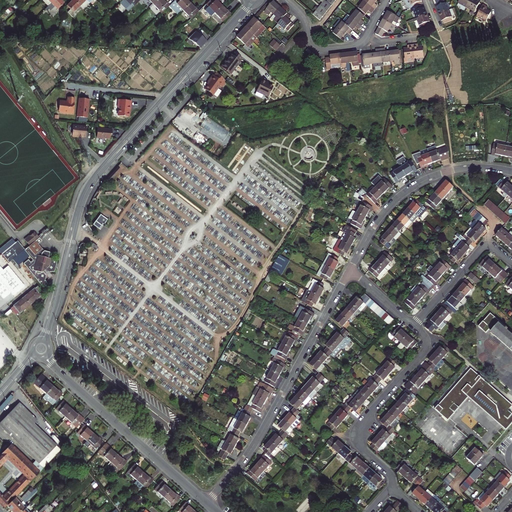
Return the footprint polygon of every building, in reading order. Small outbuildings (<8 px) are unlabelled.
[(57,11),(64,4),(60,0),(54,0),(48,6),(45,9),(47,12),(50,9),(51,11),(54,8),(57,11)] [(73,19),(76,16),(73,13),(79,7),(72,0),(66,6),(70,10),(67,12),(73,19)] [(84,0),(72,0),(79,7),(82,10),(88,4),(84,0)] [(140,0),(123,0),(122,1),(130,10),(141,0),(140,0)] [(166,2),(163,0),(158,0),(155,4),(163,13),(170,6),(166,2)] [(176,0),(176,1),(184,9),(190,3),(187,0),(176,0)] [(218,1),(216,0),(210,0),(206,4),(215,13),(222,6),(217,1),(218,1)] [(325,0),(323,3),(330,8),(334,3),(330,0),(325,0)] [(375,2),(377,1),(375,0),(361,0),(363,1),(374,10),(377,6),(374,4),(375,2)] [(421,4),(419,2),(421,1),(420,0),(402,0),(407,10),(413,7),(421,4)] [(438,13),(449,8),(447,3),(445,3),(443,0),(441,0),(435,3),(436,6),(435,6),(436,9),(438,13)] [(456,0),(455,4),(464,9),(465,6),(468,0),(456,0)] [(477,0),(468,0),(465,6),(475,11),(481,1),(479,1),(477,0)] [(179,14),(184,9),(176,1),(171,5),(179,14)] [(358,8),(366,14),(367,13),(368,11),(371,14),(374,10),(363,1),(358,8)] [(277,6),(273,2),(269,7),(264,12),(269,16),(271,14),(273,16),(280,7),(279,6),(278,5),(277,6)] [(484,3),(482,2),(476,14),(485,19),(490,10),(486,8),(483,6),(484,3)] [(195,8),(190,3),(184,9),(193,18),(199,11),(196,8),(195,8)] [(323,3),(319,8),(325,14),(330,8),(323,3)] [(412,11),(415,18),(426,14),(424,9),(423,7),(422,7),(421,4),(413,7),(414,10),(412,11)] [(226,10),(222,6),(215,13),(223,22),(231,14),(226,10)] [(273,21),(278,25),(287,14),(285,12),(283,11),(284,11),(280,7),(273,16),(276,18),(273,21)] [(450,17),(452,17),(452,16),(449,10),(449,8),(438,13),(441,22),(443,21),(443,22),(444,24),(452,21),(450,17)] [(320,21),(324,15),(317,11),(313,15),(320,21)] [(364,17),(356,11),(351,18),(362,27),(363,25),(364,23),(361,21),(364,17)] [(394,26),(399,18),(387,12),(385,16),(383,20),(394,26)] [(290,17),(287,14),(278,25),(285,31),(286,30),(289,32),(294,25),(288,20),(291,17),(290,17)] [(429,21),(426,14),(415,18),(419,28),(421,27),(421,28),(431,24),(429,21)] [(348,16),(342,23),(353,31),(355,28),(358,31),(359,30),(362,27),(351,18),(348,16)] [(250,24),(262,35),(266,30),(254,19),(250,24)] [(392,31),(394,26),(383,20),(379,27),(375,35),(382,38),(384,38),(389,29),(392,31)] [(351,34),(353,31),(342,23),(333,34),(341,40),(342,38),(346,33),(349,35),(351,34)] [(245,29),(257,40),(262,35),(250,24),(245,29)] [(241,34),(253,44),(257,40),(245,29),(241,34)] [(207,42),(196,33),(190,40),(202,49),(207,42)] [(253,44),(241,34),(237,39),(249,49),(253,44)] [(271,43),(278,49),(280,46),(273,40),(271,43)] [(275,52),(278,49),(271,43),(268,46),(275,52)] [(414,44),(411,45),(413,59),(421,57),(420,46),(416,47),(415,44),(414,44)] [(403,60),(413,59),(411,45),(406,45),(404,46),(405,49),(401,49),(403,60)] [(384,52),(384,48),(383,49),(379,49),(381,62),(390,61),(388,51),(384,52)] [(375,50),(375,53),(370,54),(372,63),(381,62),(379,49),(376,50),(375,50)] [(399,64),(397,50),(393,50),(388,51),(390,61),(393,60),(394,64),(399,64)] [(352,67),(359,66),(359,64),(361,64),(359,54),(357,54),(357,52),(352,53),(347,53),(349,64),(352,63),(352,67)] [(350,72),(349,64),(347,53),(343,54),(338,55),(340,68),(345,68),(346,72),(350,72)] [(239,62),(242,59),(235,54),(232,57),(224,65),(223,64),(220,69),(230,76),(240,63),(239,62)] [(361,55),(363,68),(369,68),(368,64),(372,63),(370,54),(365,54),(361,55)] [(278,57),(275,55),(271,60),(270,62),(272,64),(278,57)] [(340,68),(338,55),(333,55),(330,56),(330,57),(325,58),(327,70),(340,68)] [(278,57),(272,64),(275,66),(280,60),(278,57)] [(221,90),(226,83),(224,81),(217,75),(215,79),(213,77),(208,84),(209,85),(203,91),(211,97),(219,88),(221,90)] [(224,81),(226,83),(230,86),(234,83),(228,78),(224,81)] [(267,98),(272,88),(265,85),(265,83),(261,81),(256,92),(267,98)] [(67,101),(60,100),(59,112),(73,114),(75,98),(67,97),(67,101)] [(92,100),(81,98),(79,117),(90,118),(92,100)] [(131,109),(131,101),(121,101),(120,116),(130,117),(130,112),(129,112),(129,109),(131,109)] [(207,117),(201,126),(224,141),(230,132),(207,117)] [(73,125),(72,136),(78,137),(85,137),(86,127),(73,125)] [(111,135),(112,130),(106,129),(98,128),(97,137),(105,139),(104,139),(109,140),(110,134),(111,135)] [(494,143),(491,156),(498,157),(499,157),(499,155),(503,156),(504,145),(494,143)] [(508,159),(511,159),(511,147),(504,145),(503,156),(507,156),(507,158),(508,159)] [(444,161),(448,159),(447,148),(437,151),(435,147),(427,150),(428,155),(432,164),(438,162),(438,163),(444,161)] [(426,166),(432,164),(428,155),(420,157),(419,153),(411,156),(416,166),(419,165),(421,169),(424,168),(426,167),(426,166)] [(396,163),(400,169),(406,177),(411,174),(411,175),(414,173),(416,172),(410,163),(407,165),(403,158),(396,163)] [(121,171),(118,168),(107,180),(110,183),(121,171)] [(401,182),(400,181),(406,177),(400,169),(390,175),(396,185),(398,183),(401,182)] [(392,188),(384,180),(383,182),(378,177),(371,184),(376,189),(383,196),(387,192),(388,192),(392,188)] [(437,190),(438,191),(434,195),(442,201),(453,188),(445,180),(438,189),(437,190)] [(511,186),(509,184),(506,181),(504,182),(502,180),(497,186),(506,194),(511,187),(511,186)] [(368,196),(362,190),(358,195),(364,199),(368,197),(375,205),(380,200),(381,200),(380,199),(383,196),(376,189),(368,196)] [(434,210),(442,201),(434,195),(431,198),(430,198),(427,201),(425,203),(434,210)] [(372,209),(373,206),(364,200),(362,203),(372,209)] [(485,206),(488,209),(493,203),(490,201),(485,206)] [(408,209),(418,218),(419,219),(427,210),(418,202),(415,204),(414,203),(412,205),(408,209)] [(372,209),(362,203),(357,214),(365,218),(368,213),(369,214),(370,211),(372,209)] [(473,208),(468,213),(472,216),(477,212),(473,208)] [(63,227),(68,213),(54,209),(50,223),(63,227)] [(406,213),(403,215),(412,223),(413,224),(418,218),(408,209),(406,213)] [(351,225),(360,230),(362,226),(363,225),(362,224),(363,223),(365,218),(357,214),(353,212),(349,219),(353,221),(351,225)] [(412,223),(403,215),(400,219),(398,221),(405,227),(407,229),(412,223)] [(100,230),(107,221),(100,216),(93,225),(100,230)] [(483,226),(481,224),(478,221),(476,219),(469,227),(471,228),(473,230),(480,236),(486,229),(483,226)] [(399,233),(405,227),(398,221),(396,224),(393,227),(399,233)] [(510,229),(503,223),(495,233),(501,239),(507,232),(510,229)] [(355,240),(354,239),(355,237),(357,232),(347,227),(343,233),(344,234),(340,241),(343,243),(351,247),(355,240)] [(402,236),(399,233),(393,227),(390,230),(388,233),(394,239),(397,242),(402,236)] [(467,236),(473,230),(471,228),(465,235),(467,236)] [(470,244),(473,241),(474,242),(480,236),(473,230),(467,236),(465,239),(470,244)] [(30,263),(28,260),(24,264),(44,288),(48,285),(48,284),(47,284),(47,282),(46,281),(47,275),(46,274),(49,271),(50,273),(55,272),(58,262),(57,260),(49,258),(51,253),(45,251),(39,244),(43,241),(35,232),(26,240),(31,246),(26,250),(19,241),(17,243),(14,239),(0,250),(0,252),(2,254),(9,263),(13,260),(18,266),(23,263),(22,262),(29,257),(33,261),(30,263)] [(508,245),(511,239),(511,235),(507,232),(501,239),(508,245)] [(392,248),(389,245),(394,239),(388,233),(384,237),(382,240),(383,241),(381,244),(389,251),(392,248)] [(464,254),(469,248),(468,247),(470,244),(465,239),(458,233),(455,236),(459,239),(454,246),(457,248),(464,254)] [(346,254),(347,255),(349,251),(351,247),(343,243),(337,253),(344,257),(346,254)] [(448,258),(454,263),(456,260),(458,261),(464,254),(457,248),(448,258)] [(381,258),(382,259),(378,263),(386,270),(394,260),(385,253),(383,256),(381,258)] [(339,260),(333,256),(329,254),(324,265),(327,267),(336,272),(339,265),(340,264),(338,263),(339,260)] [(494,265),(490,261),(490,260),(486,256),(479,265),(488,272),(494,265)] [(281,257),(275,268),(281,271),(287,260),(281,257)] [(451,267),(442,260),(434,269),(442,276),(446,271),(447,271),(451,267)] [(376,266),(374,268),(373,267),(369,272),(380,281),(388,272),(386,270),(378,263),(376,266)] [(327,267),(324,265),(318,276),(328,281),(329,279),(331,280),(333,276),(336,272),(327,267)] [(499,269),(494,265),(488,272),(497,280),(504,272),(500,268),(499,269)] [(0,294),(4,299),(11,293),(13,296),(25,286),(8,266),(3,270),(0,266),(0,294)] [(426,278),(423,275),(420,278),(424,281),(432,288),(439,281),(438,280),(442,276),(434,269),(431,266),(427,270),(431,273),(426,278)] [(479,280),(471,272),(468,276),(476,283),(479,280)] [(325,286),(315,280),(313,283),(317,285),(313,293),(322,298),(325,291),(326,290),(324,289),(325,286)] [(461,284),(462,285),(461,286),(458,290),(466,296),(473,287),(465,280),(461,284)] [(432,288),(424,281),(413,293),(421,300),(425,295),(426,295),(432,288)] [(313,293),(317,285),(313,283),(309,291),(313,293)] [(43,292),(38,286),(14,306),(20,314),(41,296),(40,295),(43,292)] [(320,300),(322,298),(313,293),(309,291),(309,290),(303,301),(314,307),(316,304),(318,305),(320,300)] [(455,308),(457,310),(462,304),(460,302),(466,296),(458,290),(455,293),(454,295),(453,294),(447,301),(455,308)] [(418,305),(417,304),(421,300),(413,293),(406,302),(414,309),(418,305)] [(365,303),(364,302),(361,299),(359,297),(357,299),(353,303),(360,309),(365,303)] [(441,307),(442,308),(438,313),(445,320),(453,311),(455,308),(447,301),(445,303),(441,307)] [(348,309),(354,315),(360,309),(353,303),(350,307),(348,309)] [(295,317),(299,319),(310,325),(313,319),(314,319),(315,316),(316,315),(301,307),(295,317)] [(342,316),(349,322),(354,315),(348,309),(344,314),(342,316)] [(354,315),(357,318),(362,311),(360,309),(354,315)] [(511,335),(503,328),(505,325),(491,312),(478,327),(485,334),(489,330),(491,332),(490,333),(511,352),(511,335)] [(438,313),(434,318),(433,317),(429,321),(437,328),(445,320),(438,313)] [(337,321),(343,327),(349,322),(342,316),(338,320),(337,321)] [(308,330),(307,330),(310,325),(299,319),(295,326),(290,323),(287,329),(289,330),(301,337),(304,338),(307,332),(308,330)] [(403,332),(404,331),(399,327),(392,335),(395,338),(401,343),(408,336),(403,332)] [(301,337),(289,330),(282,343),(293,349),(296,343),(297,344),(299,342),(301,337)] [(349,338),(343,332),(341,335),(339,334),(338,335),(334,340),(341,347),(346,341),(349,338)] [(413,340),(412,340),(408,336),(401,343),(398,347),(400,349),(403,349),(405,346),(411,351),(418,344),(413,340)] [(327,351),(333,356),(337,359),(345,350),(344,350),(341,347),(334,340),(331,344),(328,347),(329,349),(327,351)] [(346,341),(341,347),(344,350),(349,344),(346,341)] [(293,349),(282,343),(277,352),(275,351),(272,351),(271,353),(275,356),(285,361),(287,362),(291,356),(291,355),(290,355),(293,349)] [(450,347),(446,344),(443,347),(441,346),(435,353),(442,359),(451,348),(450,347)] [(327,351),(325,353),(324,352),(322,354),(318,358),(325,365),(333,356),(327,351)] [(429,364),(436,370),(437,370),(439,368),(445,361),(442,359),(435,353),(429,359),(431,361),(429,364)] [(282,376),(285,371),(286,372),(287,370),(289,367),(284,364),(285,361),(275,356),(271,362),(274,364),(271,370),(282,376)] [(328,367),(325,365),(318,358),(314,363),(313,364),(322,373),(328,367)] [(392,359),(384,368),(391,375),(397,368),(395,367),(398,364),(392,359)] [(429,364),(427,362),(421,370),(421,371),(417,375),(425,382),(436,370),(429,364)] [(376,378),(381,383),(384,380),(385,381),(391,375),(384,368),(376,378)] [(280,382),(279,381),(282,376),(271,370),(266,379),(271,382),(269,386),(276,389),(279,383),(280,382)] [(434,410),(448,421),(459,408),(456,406),(466,395),(468,397),(478,405),(485,397),(496,406),(498,413),(493,419),(506,430),(511,424),(502,416),(511,405),(471,370),(434,410)] [(40,374),(32,383),(44,393),(51,384),(46,380),(47,379),(40,374)] [(323,374),(320,377),(325,382),(328,379),(323,374)] [(406,387),(408,389),(414,394),(425,382),(417,375),(413,380),(412,379),(406,387)] [(328,384),(325,382),(320,377),(318,379),(316,378),(315,380),(311,385),(318,391),(323,385),(325,387),(328,384)] [(381,383),(376,378),(375,379),(371,384),(367,380),(364,383),(368,387),(375,393),(381,386),(379,385),(381,383)] [(274,394),(276,389),(269,386),(263,383),(262,385),(265,386),(259,397),(268,402),(271,397),(272,397),(274,394)] [(52,405),(63,393),(56,387),(55,388),(51,384),(44,393),(45,394),(43,397),(52,405)] [(314,400),(320,393),(318,391),(311,385),(308,388),(305,391),(314,400)] [(375,393),(368,387),(362,393),(370,399),(375,393)] [(406,392),(408,394),(402,400),(409,406),(417,397),(414,394),(408,389),(406,392)] [(306,404),(308,406),(314,400),(305,391),(302,394),(299,398),(306,404)] [(362,393),(360,391),(354,398),(356,400),(362,393)] [(364,406),(370,399),(362,393),(356,400),(364,406)] [(13,397),(9,394),(0,404),(0,411),(0,412),(13,397)] [(456,406),(459,408),(468,397),(466,395),(456,406)] [(250,406),(247,410),(254,414),(256,409),(263,413),(265,410),(266,408),(265,407),(268,402),(259,397),(254,408),(250,406)] [(478,405),(493,419),(498,413),(496,406),(485,397),(478,405)] [(300,411),(306,404),(299,398),(296,402),(293,405),(298,409),(295,412),(301,416),(303,414),(300,411)] [(354,409),(358,413),(364,406),(356,400),(354,398),(346,407),(352,412),(354,409)] [(396,407),(404,413),(409,406),(402,400),(396,407)] [(69,410),(64,406),(65,405),(60,401),(53,409),(62,418),(69,410)] [(16,404),(0,422),(0,429),(37,464),(54,446),(31,424),(35,421),(16,404)] [(502,416),(511,424),(511,422),(511,406),(511,405),(502,416)] [(350,414),(352,412),(346,407),(338,416),(346,422),(351,416),(350,414)] [(391,413),(398,419),(404,413),(396,407),(391,413)] [(73,414),(69,410),(62,418),(74,428),(81,420),(74,413),(73,414)] [(254,418),(252,417),(254,414),(247,410),(242,421),(250,425),(253,421),(254,418)] [(301,416),(295,412),(291,416),(287,420),(297,429),(302,423),(299,419),(301,416)] [(391,413),(385,420),(392,426),(389,430),(395,435),(398,431),(396,429),(402,423),(398,419),(391,413)] [(339,427),(340,428),(346,422),(338,416),(331,425),(336,429),(339,427)] [(236,432),(242,435),(244,433),(246,434),(248,430),(250,425),(242,421),(237,419),(231,430),(236,432)] [(300,431),(297,429),(287,420),(284,424),(282,427),(286,431),(284,433),(290,438),(292,440),(300,431)] [(74,433),(84,441),(90,434),(86,430),(87,429),(82,425),(74,433)] [(385,431),(380,438),(387,444),(389,446),(397,437),(395,435),(389,430),(387,433),(385,431)] [(241,438),(242,435),(236,432),(230,443),(239,447),(242,441),(243,440),(241,438)] [(290,438),(284,433),(282,436),(280,434),(278,437),(274,441),(281,448),(286,452),(289,449),(286,446),(289,442),(287,441),(290,438)] [(95,437),(95,438),(90,434),(84,441),(82,443),(91,451),(100,441),(95,437)] [(382,452),(381,451),(387,444),(380,438),(374,444),(376,445),(373,448),(379,453),(378,454),(380,456),(382,452)] [(336,439),(331,445),(341,453),(347,446),(340,440),(339,442),(336,439)] [(270,449),(267,452),(273,457),(281,448),(274,441),(270,446),(269,448),(270,449)] [(236,453),(239,447),(230,443),(225,454),(231,457),(232,454),(234,455),(236,453)] [(96,452),(108,463),(115,456),(110,451),(110,450),(103,444),(96,452)] [(21,458),(9,446),(0,455),(0,465),(7,459),(14,465),(21,458)] [(37,473),(59,450),(54,446),(37,464),(33,469),(37,473)] [(352,453),(354,452),(347,446),(341,453),(350,461),(355,456),(352,453)] [(487,454),(478,446),(469,456),(478,464),(487,454)] [(119,459),(115,456),(108,463),(117,471),(125,463),(120,458),(119,459)] [(264,460),(265,461),(260,466),(268,472),(276,463),(268,456),(265,459),(264,460)] [(355,456),(350,461),(360,469),(366,462),(359,457),(358,458),(355,456)] [(17,468),(24,461),(21,458),(14,465),(17,468)] [(16,495),(37,473),(33,469),(24,461),(17,468),(24,474),(2,497),(0,495),(0,506),(3,509),(6,506),(16,495)] [(366,475),(372,468),(366,462),(360,469),(366,475)] [(408,478),(414,470),(405,462),(400,468),(403,471),(402,473),(408,478)] [(142,474),(137,470),(138,469),(133,464),(126,472),(136,481),(142,474)] [(260,466),(256,470),(255,471),(252,474),(260,481),(268,472),(260,466)] [(480,466),(473,475),(478,479),(479,479),(486,471),(480,466)] [(379,474),(372,468),(366,475),(365,477),(364,478),(371,483),(379,474)] [(507,484),(511,478),(511,476),(511,475),(511,472),(508,469),(506,472),(504,470),(498,476),(500,479),(507,484)] [(424,478),(414,470),(408,478),(415,484),(416,482),(419,484),(424,478)] [(147,477),(146,478),(142,474),(136,481),(133,484),(138,488),(140,488),(141,486),(145,489),(152,481),(147,477)] [(384,481),(385,479),(379,474),(371,483),(370,484),(376,490),(379,486),(382,489),(387,483),(384,481)] [(507,484),(500,479),(495,485),(502,491),(507,484)] [(160,482),(153,490),(163,498),(169,491),(163,486),(164,485),(160,482)] [(423,499),(429,492),(419,484),(414,490),(417,492),(416,494),(423,499)] [(496,498),(502,491),(495,485),(489,492),(496,498)] [(6,506),(11,511),(32,490),(30,488),(20,499),(16,495),(6,506)] [(36,490),(34,489),(32,490),(11,511),(20,511),(24,509),(26,506),(23,503),(36,490)] [(429,492),(423,499),(429,505),(438,495),(431,489),(429,492)] [(490,504),(496,498),(489,492),(487,490),(479,500),(487,506),(489,503),(490,504)] [(174,493),(173,495),(169,491),(163,498),(171,506),(178,497),(174,493)] [(438,495),(429,505),(436,510),(444,500),(438,495)] [(436,510),(437,511),(450,511),(453,509),(451,507),(451,506),(444,500),(436,510)] [(385,511),(398,511),(403,507),(397,502),(392,508),(390,507),(385,511)] [(193,511),(188,508),(189,507),(184,503),(177,511),(193,511)]
